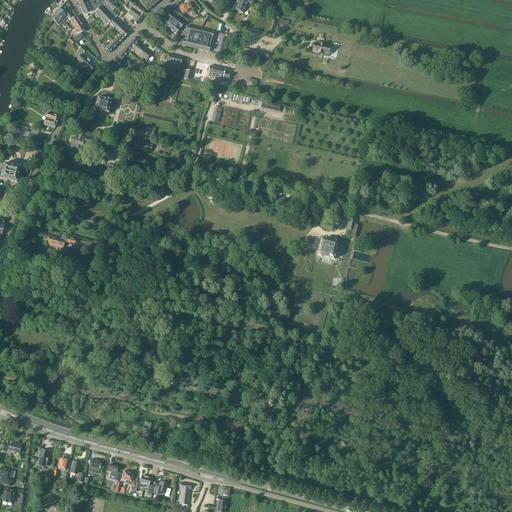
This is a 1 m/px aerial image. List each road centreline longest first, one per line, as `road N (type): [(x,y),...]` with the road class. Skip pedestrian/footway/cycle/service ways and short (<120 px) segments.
road 1 (secondary): [(355,511),(6,408)]
road 2 (unclassified): [(0,264),(27,185),(106,59)]
road 3 (track): [(392,221),(402,238),(387,316),(454,410),(467,412)]
road 4 (track): [(511,249),(360,213)]
